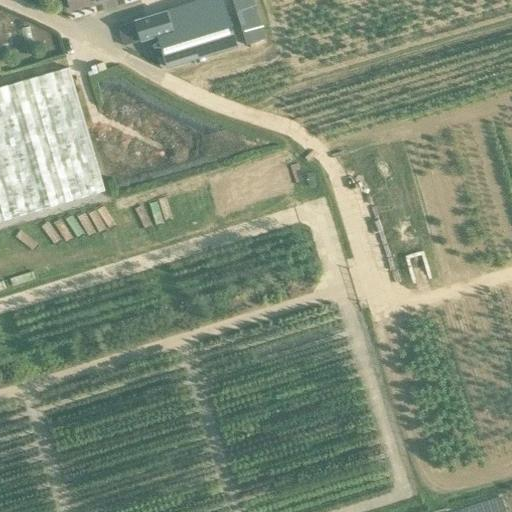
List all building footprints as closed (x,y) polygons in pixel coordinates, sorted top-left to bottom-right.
[(67,0),(70,9),(101,0),(67,0)] [(170,32),(156,36),(166,66),(236,44),(222,0),(201,0),(164,12),(170,32)] [(236,0),(251,43),(269,37),(256,0),(236,0)] [(151,16),(133,21),(140,42),(156,36),(170,32),(164,12),(151,16)] [(133,21),(118,26),(124,46),(140,42),(133,21)] [(0,218),(103,188),(66,65),(0,84),(0,218)]
